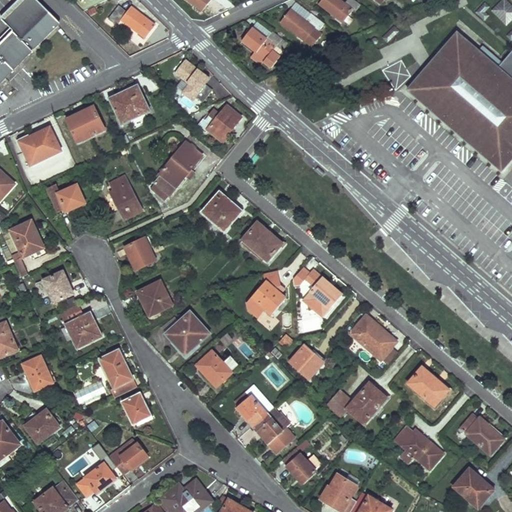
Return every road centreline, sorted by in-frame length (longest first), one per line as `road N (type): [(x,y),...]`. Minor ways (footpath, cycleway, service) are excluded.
road 1 (residential): [(273,111),(225,169),(511,417)]
road 2 (residential): [(273,111),(511,315)]
road 3 (residential): [(0,128),(194,36)]
